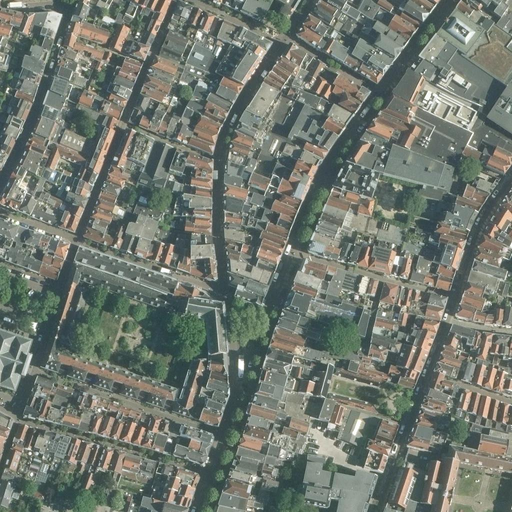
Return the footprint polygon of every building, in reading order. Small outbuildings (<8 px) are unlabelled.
[(79,0),(78,4),(87,9),(89,4),(88,3),(82,0),(79,0)] [(107,0),(105,5),(100,2),(96,7),(106,11),(113,0),(107,0)] [(130,3),(125,15),(132,18),(133,18),(135,13),(138,7),(137,6),(140,0),(131,0),(130,3)] [(149,0),(140,0),(137,6),(138,7),(135,13),(140,16),(140,14),(143,16),(149,0)] [(160,0),(149,0),(143,16),(147,17),(150,12),(154,14),(155,13),(160,0)] [(160,0),(155,13),(157,14),(164,17),(172,0),(171,0),(160,0)] [(223,0),(221,5),(230,9),(231,9),(235,0),(223,0)] [(241,0),(235,0),(231,9),(240,13),(246,2),(241,0)] [(241,0),(246,2),(240,13),(262,23),(273,1),(271,0),(241,0)] [(271,0),(273,1),(282,7),(293,13),(300,0),(271,0)] [(321,0),(320,1),(349,18),(355,22),(360,15),(355,12),(343,4),(344,2),(340,0),(321,0)] [(355,12),(360,15),(408,44),(415,32),(416,32),(417,31),(398,19),(370,4),(372,0),(371,0),(360,0),(359,4),(355,12)] [(372,0),(370,4),(398,19),(417,31),(421,25),(401,13),(381,0),(372,0)] [(401,0),(381,0),(401,13),(421,25),(428,17),(408,4),(401,0)] [(401,0),(408,4),(428,17),(428,16),(434,8),(436,7),(425,0),(401,0)] [(462,1),(461,2),(484,19),(486,17),(487,18),(490,15),(491,14),(484,8),(472,0),(462,0),(462,1)] [(491,14),(490,15),(492,16),(499,21),(495,27),(502,32),(509,22),(503,17),(508,10),(504,7),(508,0),(472,0),(484,8),(491,14)] [(318,4),(316,8),(338,21),(333,28),(339,32),(344,25),(349,18),(320,1),(318,4)] [(461,2),(454,11),(467,20),(486,34),(493,25),(495,27),(499,21),(492,16),(490,15),(487,18),(486,17),(484,19),(461,2)] [(178,3),(173,16),(171,21),(177,24),(178,23),(180,24),(180,21),(185,23),(186,22),(192,9),(178,3)] [(78,4),(70,24),(81,27),(82,23),(84,18),(87,9),(78,4)] [(293,13),(282,7),(277,17),(285,21),(287,22),(293,13)] [(316,8),(311,14),(313,16),(329,26),(333,28),(338,21),(316,8)] [(186,22),(185,24),(185,25),(197,30),(204,14),(199,12),(192,9),(186,22)] [(0,24),(13,28),(15,29),(16,24),(20,26),(21,26),(24,15),(20,15),(18,14),(5,11),(5,12),(3,11),(0,10),(0,24)] [(454,11),(435,37),(462,57),(460,58),(505,89),(511,80),(511,55),(505,50),(511,41),(511,39),(509,37),(502,32),(493,25),(486,34),(467,20),(454,11)] [(48,15),(42,30),(55,35),(61,17),(53,14),(47,15),(48,15)] [(116,21),(114,24),(117,26),(117,25),(120,26),(123,20),(122,20),(124,16),(119,14),(118,14),(115,21),(116,21)] [(161,24),(164,17),(157,14),(154,21),(161,24)] [(197,31),(195,38),(194,42),(201,45),(205,35),(207,36),(214,19),(204,14),(197,30),(197,31)] [(18,32),(18,34),(15,43),(24,45),(29,32),(35,17),(35,16),(31,15),(31,16),(29,16),(29,15),(24,15),(21,26),(20,26),(18,32)] [(35,17),(29,32),(27,38),(25,44),(29,45),(31,39),(33,34),(40,37),(42,30),(48,15),(47,15),(37,16),(37,15),(35,16),(35,17)] [(360,15),(355,22),(402,51),(407,44),(408,44),(360,15)] [(115,21),(104,16),(102,21),(113,26),(115,21)] [(303,26),(302,27),(314,34),(322,39),(329,29),(320,23),(312,18),(310,17),(305,24),(304,23),(303,26)] [(342,33),(341,34),(358,43),(359,41),(371,49),(392,62),(394,62),(402,51),(349,18),(340,32),(342,33)] [(214,19),(207,36),(203,47),(212,51),(216,40),(223,23),(214,19)] [(151,20),(145,33),(155,37),(161,24),(154,21),(151,20)] [(167,30),(169,31),(174,33),(174,34),(181,36),(183,30),(180,28),(181,26),(179,25),(177,24),(171,21),(167,30)] [(104,30),(98,44),(105,46),(112,29),(113,26),(103,22),(102,25),(108,27),(106,31),(104,30)] [(81,27),(77,37),(84,39),(90,25),(82,23),(81,27)] [(223,23),(216,40),(231,47),(231,46),(233,41),(239,29),(237,28),(223,23)] [(0,37),(3,39),(8,40),(14,42),(18,32),(12,30),(13,28),(0,24),(0,37)] [(70,24),(67,35),(77,39),(77,37),(81,27),(70,24)] [(90,25),(84,39),(91,42),(97,27),(90,25)] [(117,25),(117,26),(108,48),(120,53),(130,31),(120,26),(117,25)] [(97,27),(91,42),(98,44),(104,30),(97,27)] [(297,35),(298,35),(298,37),(298,38),(315,49),(321,41),(326,44),(328,40),(334,32),(329,29),(322,39),(314,34),(302,27),(297,35)] [(231,46),(240,51),(242,48),(245,44),(241,43),(246,33),(239,29),(233,41),(231,46)] [(42,30),(40,37),(45,38),(45,37),(53,40),(55,35),(42,30)] [(152,43),(155,37),(145,33),(138,30),(135,36),(152,43)] [(169,31),(164,44),(183,53),(189,40),(181,36),(174,34),(174,33),(169,31)] [(391,63),(392,62),(371,49),(359,41),(358,43),(334,32),(328,40),(337,46),(342,49),(346,44),(355,49),(388,69),(392,68),(391,63)] [(241,43),(245,44),(249,46),(265,54),(271,45),(246,33),(241,43)] [(67,35),(64,46),(66,47),(65,48),(67,48),(67,50),(73,52),(73,50),(76,41),(77,39),(67,35)] [(135,44),(149,49),(152,43),(135,36),(134,39),(136,41),(135,44)] [(0,37),(0,46),(13,52),(14,48),(1,43),(3,39),(0,37)] [(36,48),(41,50),(49,53),(53,40),(45,37),(45,38),(40,37),(36,48)] [(435,37),(418,60),(430,67),(437,70),(436,71),(441,74),(438,78),(440,80),(436,87),(458,99),(488,112),(505,89),(460,58),(462,57),(435,37)] [(248,80),(260,62),(245,53),(240,51),(231,46),(231,47),(216,40),(212,51),(212,53),(202,49),(203,47),(193,43),(185,64),(186,65),(214,76),(215,74),(228,81),(243,88),(248,80)] [(321,52),(330,58),(337,46),(328,40),(326,44),(321,52)] [(74,51),(73,52),(78,54),(82,55),(86,45),(76,41),(73,50),(74,51)] [(321,41),(315,49),(321,52),(326,44),(321,41)] [(149,49),(135,44),(129,57),(141,61),(144,63),(149,49)] [(164,44),(160,54),(168,58),(170,59),(175,61),(179,62),(183,53),(164,44)] [(245,53),(260,62),(265,54),(249,46),(245,44),(242,48),(246,50),(244,53),(245,53)] [(382,78),(388,69),(355,49),(346,44),(342,49),(349,54),(347,57),(363,66),(382,78)] [(86,45),(82,55),(90,59),(92,59),(96,49),(86,45)] [(290,45),(281,58),(296,68),(299,69),(303,62),(308,66),(312,59),(307,55),(290,45)] [(0,46),(0,53),(11,58),(12,55),(13,52),(0,46)] [(31,46),(27,56),(26,59),(45,64),(49,53),(41,50),(36,48),(31,46)] [(342,65),(347,57),(349,54),(342,49),(337,46),(330,58),(342,65)] [(63,49),(59,59),(74,63),(76,58),(87,62),(88,58),(78,54),(73,52),(67,50),(63,49)] [(96,49),(92,59),(101,62),(105,52),(96,49)] [(0,64),(8,67),(14,69),(19,57),(12,55),(11,58),(0,53),(0,64)] [(168,58),(160,54),(157,59),(167,63),(173,65),(175,61),(170,59),(168,58)] [(342,65),(358,74),(376,85),(382,78),(363,66),(347,57),(342,65)] [(24,58),(24,59),(21,70),(23,70),(41,78),(45,64),(26,59),(24,58)] [(125,58),(121,70),(138,75),(143,65),(140,64),(140,63),(126,58),(125,58)] [(155,58),(150,69),(173,78),(180,82),(182,76),(176,73),(178,67),(173,65),(167,63),(157,59),(155,58)] [(281,58),(275,66),(291,76),(296,68),(281,58)] [(59,59),(57,68),(67,71),(72,74),(74,74),(78,65),(74,63),(59,59)] [(310,75),(317,62),(312,59),(308,66),(305,72),(300,71),(291,87),(298,89),(301,90),(310,75)] [(409,71),(408,72),(409,73),(424,81),(429,83),(435,86),(436,87),(440,80),(438,78),(441,74),(436,71),(437,70),(430,67),(418,60),(417,61),(417,62),(416,64),(416,65),(415,67),(414,66),(410,72),(409,71)] [(310,75),(301,90),(310,93),(318,78),(319,78),(325,68),(325,67),(318,62),(317,62),(310,75)] [(237,97),(243,88),(228,81),(215,74),(214,76),(186,65),(183,72),(210,83),(237,97)] [(275,66),(271,73),(286,84),(291,76),(275,66)] [(57,68),(54,77),(56,78),(69,83),(72,74),(67,71),(57,68)] [(113,76),(118,78),(134,85),(138,75),(121,70),(117,68),(113,76)] [(318,78),(310,93),(320,98),(326,86),(328,83),(325,81),(331,72),(325,68),(319,78),(318,78)] [(150,69),(147,78),(169,87),(173,78),(150,69)] [(41,78),(23,70),(19,80),(21,81),(38,88),(41,78)] [(232,106),(237,97),(210,83),(183,72),(182,76),(180,82),(195,87),(208,91),(232,106)] [(328,83),(332,86),(332,87),(335,89),(342,94),(344,95),(344,94),(354,100),(354,101),(361,106),(362,105),(369,96),(369,95),(368,95),(363,92),(363,91),(362,91),(360,90),(338,76),(331,72),(325,81),(328,83)] [(392,96),(392,97),(411,107),(424,81),(409,73),(408,72),(408,73),(408,74),(407,75),(394,94),(394,95),(393,96),(392,96)] [(286,84),(271,73),(266,78),(283,87),(296,92),(298,89),(291,87),(286,84)] [(74,76),(72,83),(83,87),(85,80),(74,76)] [(115,86),(131,93),(134,85),(118,78),(113,76),(110,84),(115,86)] [(12,78),(8,88),(34,99),(38,88),(21,81),(19,80),(12,78)] [(143,87),(165,96),(167,97),(171,98),(175,90),(171,88),(169,87),(147,78),(143,87)] [(261,86),(262,86),(279,95),(282,96),(294,101),(298,93),(296,92),(283,87),(266,78),(261,86)] [(53,80),(48,92),(49,92),(66,100),(75,104),(81,91),(68,85),(55,80),(53,80)] [(424,81),(411,107),(472,136),(466,147),(476,152),(481,142),(511,156),(511,141),(482,124),(488,112),(458,99),(436,87),(435,86),(429,83),(424,81)] [(208,97),(206,103),(208,103),(227,114),(228,114),(228,113),(232,106),(208,91),(195,87),(180,82),(176,91),(192,96),(192,97),(200,100),(202,95),(208,97)] [(115,86),(112,94),(127,101),(131,93),(115,86)] [(279,95),(262,86),(262,87),(261,89),(260,89),(260,90),(256,97),(255,97),(255,98),(270,107),(274,101),(277,103),(281,96),(279,95)] [(326,86),(320,98),(326,101),(332,90),(326,86)] [(511,139),(511,87),(509,86),(489,112),(486,118),(483,125),(511,139)] [(143,87),(139,96),(150,101),(159,104),(161,105),(165,96),(143,87)] [(5,94),(14,98),(16,99),(32,105),(34,99),(8,88),(5,94)] [(342,94),(335,89),(331,94),(339,99),(342,94)] [(94,100),(96,97),(84,91),(78,104),(90,109),(94,100)] [(48,92),(43,107),(53,111),(60,114),(70,118),(73,112),(63,108),(66,100),(49,92),(48,92)] [(124,109),(127,101),(112,94),(111,94),(109,98),(99,93),(97,97),(108,102),(124,109)] [(344,95),(337,106),(354,117),(355,116),(354,115),(361,106),(354,101),(354,100),(344,94),(344,95)] [(139,96),(134,109),(144,114),(146,110),(150,101),(139,96)] [(108,102),(97,97),(96,97),(94,100),(103,104),(99,114),(109,118),(119,122),(124,109),(108,102)] [(204,110),(206,111),(224,121),(227,114),(208,103),(206,103),(200,100),(192,97),(190,102),(203,108),(204,110)] [(392,97),(380,114),(373,124),(392,133),(399,136),(399,137),(394,148),(442,167),(444,163),(456,168),(462,157),(461,156),(466,147),(472,136),(411,107),(392,97)] [(270,107),(255,98),(255,99),(249,108),(249,107),(248,108),(247,110),(246,111),(247,111),(246,113),(245,113),(246,114),(259,120),(261,121),(270,107)] [(295,147),(299,140),(328,153),(337,140),(326,133),(325,135),(324,134),(320,132),(314,129),(318,123),(320,117),(281,98),(274,110),(267,121),(265,124),(266,125),(264,131),(287,142),(286,145),(294,149),(295,147)] [(16,99),(13,108),(28,115),(32,105),(16,99)] [(142,119),(139,127),(147,131),(149,125),(151,120),(159,104),(150,101),(146,110),(144,114),(142,119)] [(328,119),(345,128),(352,118),(349,116),(332,107),(329,113),(325,110),(327,104),(321,101),(316,113),(321,115),(326,118),(328,119)] [(221,127),(224,121),(206,111),(203,115),(200,113),(203,108),(190,102),(186,108),(199,115),(202,118),(221,127)] [(149,125),(147,131),(156,135),(158,131),(161,123),(164,117),(165,116),(165,115),(166,112),(168,108),(159,104),(151,120),(149,125)] [(39,118),(62,128),(69,131),(71,126),(58,121),(59,118),(51,115),(53,111),(43,107),(39,118)] [(80,114),(103,124),(102,126),(106,128),(106,129),(115,133),(119,122),(109,118),(99,114),(83,107),(80,114)] [(13,108),(9,117),(24,124),(28,115),(13,108)] [(188,126),(195,128),(216,136),(221,127),(202,118),(199,115),(186,108),(180,121),(182,122),(181,126),(185,128),(187,129),(188,126)] [(134,109),(131,115),(128,123),(139,127),(144,114),(134,109)] [(245,113),(239,124),(250,130),(251,129),(261,135),(262,135),(264,131),(266,125),(265,124),(264,124),(259,120),(246,114),(245,113)] [(171,120),(165,138),(172,141),(178,125),(180,121),(181,118),(174,114),(173,117),(172,117),(171,120)] [(9,117),(6,125),(21,132),(23,126),(24,124),(9,117)] [(158,131),(156,135),(165,138),(171,120),(164,117),(161,123),(158,131)] [(39,118),(32,135),(50,142),(55,144),(89,158),(95,142),(62,128),(39,118)] [(314,129),(320,132),(324,134),(325,135),(326,133),(337,140),(337,139),(345,128),(328,119),(323,126),(318,123),(314,129)] [(239,124),(234,134),(253,141),(253,142),(256,144),(257,142),(261,135),(251,129),(250,130),(239,124)] [(366,134),(368,135),(388,144),(390,139),(396,141),(399,136),(392,133),(373,124),(366,134)] [(6,125),(2,133),(17,140),(21,132),(6,125)] [(178,125),(172,141),(181,144),(185,128),(181,126),(178,125)] [(93,128),(88,138),(95,141),(100,131),(93,128)] [(102,128),(97,139),(110,144),(115,133),(106,129),(104,128),(104,129),(102,128)] [(185,128),(181,144),(188,147),(191,139),(196,141),(197,137),(192,135),(193,133),(186,130),(187,129),(185,128)] [(191,139),(188,147),(212,156),(214,146),(216,136),(195,128),(193,133),(192,135),(197,137),(196,141),(191,139)] [(136,135),(126,131),(116,156),(126,160),(127,160),(136,135)] [(297,162),(298,161),(316,171),(317,171),(322,161),(302,152),(303,149),(298,147),(297,148),(295,147),(294,149),(286,145),(287,142),(264,131),(262,135),(261,135),(257,142),(264,145),(263,146),(258,159),(266,162),(276,165),(281,154),(290,159),(297,162)] [(2,133),(0,135),(0,142),(12,149),(17,140),(2,133)] [(231,143),(231,144),(250,151),(252,146),(253,147),(261,150),(262,147),(256,144),(253,142),(253,141),(234,134),(234,136),(233,136),(231,141),(232,142),(231,143)] [(32,135),(29,143),(46,150),(50,142),(32,135)] [(136,135),(127,160),(133,163),(144,168),(154,142),(136,135)] [(367,137),(365,136),(364,137),(360,143),(380,150),(379,153),(384,155),(389,156),(390,152),(381,148),(383,143),(367,137)] [(97,139),(93,149),(106,155),(110,144),(97,139)] [(303,149),(302,152),(322,161),(328,153),(299,140),(295,147),(297,148),(298,147),(303,149)] [(0,142),(0,152),(9,157),(12,149),(0,142)] [(144,168),(142,174),(146,175),(146,176),(160,180),(162,180),(165,181),(177,151),(154,142),(144,168)] [(511,156),(481,142),(476,152),(509,167),(511,163),(511,156)] [(29,143),(25,151),(42,158),(46,150),(29,143)] [(392,147),(390,152),(389,156),(388,158),(384,156),(384,155),(379,153),(380,150),(360,143),(346,164),(379,176),(382,177),(421,187),(417,196),(430,200),(440,203),(442,196),(447,198),(448,194),(453,196),(462,171),(444,165),(443,167),(442,167),(394,148),(392,147)] [(60,158),(81,167),(85,168),(89,158),(55,144),(45,168),(54,172),(60,158)] [(228,151),(227,153),(247,159),(256,162),(259,155),(250,151),(231,144),(230,144),(231,144),(230,146),(228,151)] [(479,165),(485,168),(499,174),(503,176),(509,167),(476,152),(466,147),(461,156),(479,165)] [(93,149),(89,159),(102,165),(106,155),(93,149)] [(25,151),(17,167),(27,172),(27,173),(35,177),(35,176),(57,187),(62,176),(54,172),(44,168),(47,161),(42,158),(25,151)] [(184,168),(188,155),(177,151),(165,181),(166,181),(163,191),(177,196),(177,195),(178,196),(180,196),(182,187),(182,186),(182,181),(183,181),(184,176),(181,176),(184,168)] [(0,152),(0,162),(4,165),(9,157),(0,152)] [(225,163),(225,164),(243,169),(243,168),(248,169),(249,168),(253,169),(256,162),(247,159),(227,153),(227,154),(225,163)] [(293,172),(311,181),(312,180),(311,180),(316,171),(298,161),(294,168),(287,165),(290,159),(281,154),(276,165),(293,172)] [(211,175),(212,163),(189,155),(188,155),(184,168),(181,176),(184,176),(190,178),(191,173),(196,174),(197,172),(211,175)] [(116,156),(111,168),(119,171),(120,169),(123,170),(126,160),(116,156)] [(89,159),(85,168),(85,169),(98,176),(102,165),(89,159)] [(272,176),(273,177),(288,183),(307,191),(311,181),(293,172),(276,165),(266,162),(262,172),(272,176)] [(224,177),(226,177),(240,181),(243,174),(251,177),(253,172),(244,169),(243,169),(225,164),(225,167),(224,167),(224,176),(224,177)] [(333,189),(332,190),(340,193),(360,199),(365,201),(365,200),(371,202),(372,200),(379,176),(346,164),(345,165),(342,170),(341,172),(338,170),(333,180),(336,182),(334,184),(335,185),(332,189),(333,189)] [(3,194),(0,199),(0,206),(18,213),(25,199),(24,198),(26,194),(18,190),(27,173),(27,172),(17,167),(17,168),(3,194)] [(93,187),(98,176),(85,169),(85,168),(81,167),(76,180),(93,187)] [(111,168),(108,176),(125,183),(127,184),(135,187),(138,182),(130,178),(132,174),(123,170),(120,169),(119,171),(111,168)] [(211,182),(211,175),(197,172),(196,174),(191,173),(190,178),(194,178),(194,179),(211,182)] [(136,185),(137,185),(162,193),(163,191),(166,181),(165,181),(162,180),(160,180),(146,176),(146,175),(142,174),(141,174),(136,185)] [(70,186),(72,187),(90,194),(93,187),(62,175),(60,179),(65,181),(63,184),(69,187),(70,186)] [(108,176),(105,184),(118,189),(120,190),(122,191),(125,183),(108,176)] [(247,187),(249,187),(265,194),(271,183),(251,176),(251,177),(247,187)] [(224,187),(240,191),(240,190),(242,182),(240,181),(226,177),(224,177),(224,182),(224,184),(224,186),(224,187)] [(307,191),(288,183),(273,177),(271,183),(269,187),(269,188),(266,197),(265,199),(264,200),(274,204),(274,201),(279,204),(282,196),(301,203),(302,203),(307,191)] [(33,190),(38,193),(40,190),(41,191),(43,188),(41,187),(44,181),(38,178),(33,190)] [(182,187),(192,188),(211,191),(211,182),(194,179),(191,179),(190,183),(182,181),(182,186),(182,187)] [(474,180),(471,188),(470,189),(489,196),(494,188),(493,187),(474,180)] [(105,184),(101,192),(117,197),(120,190),(118,189),(105,184)] [(64,192),(69,194),(87,201),(90,194),(72,187),(71,188),(67,186),(64,192)] [(466,186),(462,198),(461,199),(482,207),(489,196),(470,189),(471,188),(466,186)] [(182,187),(180,196),(178,196),(175,207),(174,210),(193,211),(211,211),(211,201),(189,198),(192,188),(182,187)] [(223,196),(223,197),(245,203),(248,193),(247,193),(240,190),(240,191),(224,187),(224,195),(223,196)] [(62,195),(66,197),(65,202),(72,205),(72,206),(83,211),(87,201),(69,194),(64,192),(64,191),(58,188),(55,193),(61,196),(62,195)] [(211,201),(211,191),(192,188),(189,198),(211,201)] [(174,217),(180,217),(195,219),(211,220),(211,211),(193,211),(174,210),(175,207),(155,201),(158,192),(151,190),(149,198),(144,213),(128,207),(126,212),(137,216),(149,221),(162,226),(165,214),(174,217)] [(332,190),(329,197),(344,202),(351,204),(359,206),(364,205),(365,201),(360,199),(340,193),(332,190)] [(101,192),(98,201),(114,206),(117,197),(101,192)] [(38,200),(35,206),(29,217),(38,220),(42,209),(45,204),(49,196),(42,193),(38,200)] [(128,193),(124,200),(129,202),(133,195),(128,193)] [(25,199),(18,213),(29,217),(35,206),(36,204),(29,200),(30,197),(26,195),(25,199)] [(171,196),(165,195),(163,202),(169,204),(175,205),(177,198),(171,196)] [(294,221),(298,212),(279,204),(274,201),(274,204),(264,200),(265,199),(255,196),(251,205),(256,207),(270,212),(294,221)] [(298,212),(301,203),(282,196),(279,204),(298,212)] [(457,196),(454,207),(477,214),(482,207),(461,199),(462,198),(457,196)] [(245,203),(223,197),(223,212),(224,212),(224,214),(233,215),(240,217),(241,215),(247,216),(251,208),(246,206),(247,203),(245,203)] [(329,197),(325,207),(347,214),(356,217),(357,214),(358,212),(349,209),(351,204),(344,202),(329,197)] [(511,202),(506,198),(499,208),(500,209),(505,212),(511,217),(511,202)] [(62,202),(56,199),(53,207),(63,212),(64,213),(80,220),(83,211),(72,206),(67,204),(67,205),(62,202)] [(358,212),(357,214),(370,218),(371,218),(375,201),(372,200),(371,202),(365,200),(365,201),(364,205),(359,206),(358,212)] [(98,201),(94,210),(113,216),(121,220),(124,212),(115,207),(114,206),(98,201)] [(440,203),(438,202),(435,212),(439,214),(441,209),(444,210),(446,204),(440,203)] [(42,209),(38,220),(44,223),(49,211),(46,210),(48,205),(46,204),(43,209),(42,209)] [(446,215),(448,215),(472,224),(477,214),(454,207),(451,206),(449,205),(446,215)] [(49,211),(44,223),(51,225),(56,212),(53,210),(54,208),(51,206),(49,211)] [(289,232),(294,221),(270,212),(256,207),(252,219),(265,223),(275,227),(290,233),(289,232)] [(325,207),(322,214),(343,222),(347,214),(325,207)] [(57,210),(51,225),(59,228),(62,218),(58,217),(60,211),(58,210),(57,210)] [(94,210),(91,219),(107,225),(109,226),(113,216),(94,210)] [(498,210),(493,218),(507,228),(511,230),(511,231),(511,229),(511,225),(510,224),(511,220),(503,213),(498,210)] [(233,215),(224,214),(224,224),(241,227),(250,229),(254,230),(256,222),(251,221),(254,212),(251,211),(248,220),(243,219),(243,218),(233,216),(233,215)] [(62,218),(59,228),(74,234),(80,220),(64,213),(62,218)] [(438,223),(440,224),(450,227),(450,228),(468,233),(472,224),(448,215),(442,214),(440,213),(438,223)] [(319,222),(338,229),(341,230),(348,233),(350,234),(352,230),(347,228),(348,224),(343,223),(343,222),(322,214),(319,222)] [(371,218),(370,218),(357,214),(356,217),(347,214),(343,222),(343,223),(348,224),(347,228),(352,230),(350,234),(348,233),(346,239),(354,242),(355,241),(374,246),(376,240),(401,247),(407,229),(371,218)] [(123,242),(119,251),(133,257),(139,240),(151,243),(157,225),(143,219),(133,215),(129,223),(128,227),(125,236),(123,242)] [(180,222),(185,223),(194,224),(194,226),(211,228),(211,220),(195,219),(180,217),(180,222)] [(493,218),(489,225),(504,234),(507,228),(493,218)] [(91,219),(87,229),(104,236),(104,235),(107,225),(91,219)] [(10,225),(1,221),(0,226),(0,241),(4,243),(5,239),(10,225)] [(255,230),(259,232),(262,232),(287,241),(287,240),(290,233),(275,227),(265,223),(264,224),(260,222),(257,222),(255,230)] [(319,222),(313,236),(330,241),(333,243),(338,229),(319,222)] [(185,223),(185,224),(184,234),(208,237),(208,236),(211,236),(211,228),(194,226),(194,224),(185,223)] [(433,234),(440,236),(464,243),(468,233),(450,228),(450,227),(440,224),(437,223),(433,234)] [(241,227),(224,224),(224,231),(224,232),(239,234),(243,235),(244,235),(246,232),(249,232),(250,229),(241,227)] [(10,225),(5,239),(7,240),(6,244),(12,245),(13,242),(14,241),(19,228),(16,227),(10,225)] [(155,247),(150,262),(159,264),(165,247),(166,241),(170,230),(169,229),(162,227),(157,225),(151,243),(150,246),(155,247)] [(489,225),(483,236),(502,245),(502,246),(509,249),(509,248),(511,249),(511,239),(507,237),(504,234),(489,225)] [(108,247),(110,248),(117,251),(119,251),(123,242),(121,241),(124,230),(118,227),(113,239),(111,238),(108,247)] [(428,242),(437,245),(438,245),(461,252),(464,243),(440,236),(409,227),(406,236),(428,242)] [(19,228),(14,241),(20,243),(18,248),(21,249),(23,245),(23,244),(28,231),(19,228)] [(86,229),(83,238),(100,245),(108,247),(111,238),(104,235),(104,236),(87,229),(86,229)] [(28,231),(23,244),(23,245),(27,247),(25,250),(29,252),(30,248),(35,234),(28,231)] [(239,234),(224,232),(225,240),(227,240),(227,241),(238,243),(241,244),(243,235),(239,234)] [(262,232),(259,240),(258,240),(263,242),(284,249),(287,242),(287,241),(262,232)] [(35,234),(30,248),(29,252),(32,253),(34,249),(37,250),(42,236),(35,234)] [(42,236),(37,250),(43,252),(43,254),(45,255),(46,253),(51,240),(42,236)] [(183,250),(176,270),(189,274),(190,266),(190,261),(190,252),(190,249),(190,236),(187,236),(185,242),(183,250)] [(190,236),(190,249),(212,248),(211,238),(190,236)] [(313,236),(310,243),(328,248),(340,252),(342,246),(333,243),(330,241),(313,236)] [(482,236),(477,249),(502,258),(502,259),(509,262),(511,254),(511,249),(509,248),(509,249),(502,246),(502,245),(483,236),(482,236)] [(51,240),(46,253),(45,255),(47,256),(48,254),(54,256),(59,243),(51,240)] [(139,240),(133,257),(145,260),(150,246),(151,243),(139,240)] [(175,248),(168,268),(176,270),(183,250),(185,242),(176,240),(174,248),(175,248)] [(227,242),(225,242),(225,250),(237,253),(240,254),(242,246),(238,245),(238,243),(227,241),(227,242)] [(355,241),(353,247),(347,265),(355,267),(361,251),(358,250),(360,242),(356,241),(356,242),(355,241)] [(0,260),(5,262),(10,250),(5,248),(6,245),(0,242),(0,260)] [(263,242),(259,251),(280,259),(280,258),(283,250),(284,249),(263,242)] [(54,256),(54,258),(64,262),(69,246),(59,243),(54,256)] [(307,251),(308,251),(309,253),(308,253),(309,254),(310,254),(313,255),(314,256),(314,255),(318,256),(318,257),(319,257),(323,258),(324,258),(328,259),(328,260),(328,259),(332,261),(334,261),(336,261),(336,262),(337,262),(340,252),(328,248),(310,243),(308,250),(307,250),(307,251)] [(373,249),(372,251),(367,270),(390,276),(394,258),(395,255),(383,252),(385,245),(378,243),(376,250),(373,249)] [(340,252),(337,262),(347,265),(353,247),(343,244),(342,246),(340,252)] [(362,249),(361,251),(355,267),(367,270),(372,251),(373,249),(374,247),(368,245),(366,250),(362,249)] [(461,252),(438,245),(437,250),(442,251),(439,261),(434,259),(432,263),(439,266),(442,266),(441,267),(455,271),(461,252)] [(150,246),(145,260),(150,262),(155,247),(150,246)] [(165,247),(159,264),(168,268),(175,248),(174,248),(165,246),(165,247)] [(243,246),(240,254),(250,257),(253,249),(243,246)] [(10,250),(5,262),(13,266),(18,252),(20,249),(16,247),(14,251),(10,249),(10,250)] [(190,249),(190,252),(190,261),(196,261),(202,261),(214,261),(212,248),(190,249)] [(18,252),(13,266),(21,268),(25,258),(26,255),(23,254),(24,250),(20,249),(18,252)] [(78,249),(74,262),(82,265),(87,252),(78,249)] [(477,249),(474,262),(499,270),(502,259),(502,258),(477,249)] [(241,255),(237,253),(225,250),(226,261),(238,264),(241,255)] [(255,260),(258,261),(277,268),(277,267),(277,266),(280,259),(280,260),(280,259),(259,251),(256,250),(255,255),(257,256),(255,260)] [(87,252),(82,265),(90,267),(95,255),(87,252)] [(394,258),(390,276),(399,278),(402,260),(403,260),(404,253),(401,252),(400,259),(394,258)] [(402,260),(399,278),(407,280),(408,277),(411,263),(407,262),(409,255),(405,253),(403,260),(402,260)] [(31,255),(29,260),(42,265),(60,272),(64,262),(54,258),(47,255),(47,256),(45,255),(43,259),(31,255)] [(104,258),(95,255),(90,267),(99,271),(104,258)] [(246,266),(254,269),(263,273),(263,272),(273,276),(277,268),(258,261),(255,260),(241,255),(238,264),(246,266)] [(413,268),(410,281),(423,284),(425,273),(426,272),(428,273),(431,262),(419,257),(416,269),(413,268)] [(21,268),(39,275),(42,265),(29,260),(25,258),(21,268)] [(113,261),(104,258),(99,271),(108,274),(113,261)] [(113,261),(108,274),(116,276),(122,264),(115,261),(113,261)] [(190,266),(189,274),(204,279),(203,269),(195,267),(196,261),(190,261),(190,266)] [(214,261),(202,261),(203,269),(204,279),(214,282),(216,280),(216,281),(217,280),(214,261)] [(238,264),(226,261),(227,274),(258,284),(258,285),(268,288),(273,276),(263,272),(263,273),(254,269),(246,266),(238,264)] [(303,261),(298,274),(303,275),(322,281),(323,282),(325,275),(327,268),(303,261)] [(474,262),(471,272),(497,281),(504,283),(509,284),(511,279),(511,278),(511,274),(506,272),(507,272),(499,270),(474,262)] [(122,264),(116,276),(125,279),(130,266),(122,264)] [(57,281),(60,272),(42,265),(39,275),(57,281)] [(69,276),(67,281),(78,284),(81,277),(83,269),(83,268),(76,265),(75,266),(72,265),(69,276)] [(125,279),(134,282),(139,270),(130,266),(125,279)] [(439,266),(435,276),(439,277),(452,281),(455,271),(441,267),(442,266),(439,266)] [(325,275),(333,277),(335,278),(337,271),(327,268),(325,275)] [(95,272),(83,269),(81,277),(82,278),(81,281),(90,284),(95,272)] [(139,270),(134,282),(135,283),(143,286),(148,273),(139,270)] [(326,293),(325,296),(326,296),(326,295),(338,299),(340,290),(345,272),(337,271),(335,278),(333,277),(330,284),(329,283),(326,293)] [(102,275),(95,272),(90,284),(97,286),(102,275)] [(345,272),(340,290),(338,299),(348,302),(352,303),(353,300),(352,300),(354,295),(355,296),(361,277),(345,272)] [(471,272),(467,284),(484,289),(493,292),(496,292),(499,281),(497,281),(471,272)] [(158,276),(148,273),(143,286),(153,289),(158,276)] [(425,273),(423,284),(435,288),(439,277),(435,276),(425,273)] [(237,288),(244,291),(264,299),(265,298),(264,298),(268,288),(258,285),(258,284),(227,274),(228,286),(237,288)] [(298,274),(294,285),(316,292),(324,295),(325,293),(320,291),(321,287),(319,286),(322,281),(303,275),(298,274)] [(110,278),(102,275),(97,286),(105,289),(110,278)] [(167,280),(158,276),(153,289),(162,293),(167,280)] [(370,280),(361,277),(355,296),(354,295),(352,300),(353,300),(352,303),(362,306),(365,298),(366,296),(370,280)] [(439,277),(435,288),(449,292),(452,281),(439,277)] [(118,280),(110,278),(105,289),(113,292),(118,280)] [(126,283),(118,280),(113,292),(121,295),(126,283)] [(162,293),(172,297),(173,297),(174,292),(175,292),(177,285),(176,285),(177,283),(167,280),(162,293)] [(370,280),(366,296),(365,298),(362,306),(371,308),(372,302),(368,301),(370,297),(373,298),(377,282),(370,280)] [(79,285),(78,284),(67,281),(64,293),(76,296),(78,288),(79,285)] [(135,286),(126,283),(121,295),(130,298),(135,286)] [(510,285),(505,283),(501,295),(506,297),(510,285)] [(467,284),(463,294),(481,300),(483,294),(493,297),(495,298),(497,294),(494,293),(494,292),(493,292),(484,289),(467,284)] [(172,297),(172,299),(171,299),(179,301),(181,302),(184,302),(185,299),(188,289),(186,288),(177,285),(175,292),(174,292),(173,297),(172,297)] [(294,285),(290,293),(317,303),(337,309),(338,307),(340,307),(341,305),(342,301),(328,297),(326,297),(317,293),(316,292),(294,285)] [(384,286),(379,304),(377,310),(392,314),(393,307),(394,306),(398,288),(386,285),(384,286)] [(144,289),(135,286),(130,298),(139,301),(144,289)] [(78,288),(76,296),(86,300),(89,292),(78,288)] [(235,293),(234,298),(258,307),(262,306),(262,304),(264,299),(244,291),(237,288),(235,293)] [(394,306),(393,307),(392,314),(394,315),(395,314),(399,314),(400,309),(400,308),(404,290),(398,288),(394,306)] [(152,291),(144,289),(139,301),(147,304),(152,291)] [(199,292),(188,289),(185,299),(188,301),(196,302),(199,292)] [(404,290),(400,308),(400,309),(397,326),(405,328),(407,320),(414,321),(415,317),(408,315),(411,302),(413,292),(404,290)] [(164,295),(152,291),(147,304),(158,308),(164,295)] [(413,292),(411,302),(417,304),(419,293),(413,292)] [(70,315),(73,305),(76,296),(64,293),(63,293),(60,304),(58,311),(70,315)] [(283,311),(311,321),(331,328),(330,329),(349,336),(348,340),(356,342),(361,343),(362,340),(363,340),(369,314),(356,310),(341,305),(340,307),(338,307),(337,309),(317,303),(290,293),(283,311)] [(419,293),(417,304),(427,306),(430,295),(419,293)] [(463,294),(459,305),(476,311),(481,313),(481,312),(488,311),(490,303),(485,301),(481,300),(463,294)] [(171,299),(164,295),(158,308),(167,311),(171,299)] [(430,295),(427,306),(443,310),(446,302),(445,299),(430,295)] [(76,296),(73,305),(84,308),(86,300),(76,296)] [(171,299),(167,311),(177,313),(179,301),(171,299)] [(185,314),(185,315),(185,316),(202,320),(206,320),(209,352),(209,357),(210,357),(226,356),(225,356),(226,356),(226,354),(225,354),(225,353),(223,320),(221,306),(196,302),(188,301),(185,299),(184,302),(181,302),(179,301),(177,313),(185,314)] [(415,317),(424,319),(439,322),(443,310),(427,306),(417,304),(411,302),(408,315),(415,317)] [(73,305),(70,315),(81,318),(84,308),(73,305)] [(476,311),(459,305),(456,315),(455,317),(457,318),(472,322),(476,313),(476,311)] [(494,310),(494,316),(493,326),(501,327),(503,312),(503,308),(497,306),(495,311),(494,310)] [(503,312),(501,327),(511,328),(511,327),(511,309),(504,308),(503,308),(503,312)] [(377,310),(375,318),(393,322),(394,315),(392,314),(377,310)] [(55,321),(67,324),(70,315),(58,311),(55,321)] [(282,313),(279,322),(307,331),(308,329),(321,333),(323,327),(299,319),(282,313)] [(476,313),(472,322),(485,325),(487,316),(476,313)] [(70,315),(67,324),(78,328),(81,318),(70,315)] [(487,316),(485,325),(493,326),(494,316),(487,315),(487,316)] [(375,320),(373,328),(392,333),(394,322),(393,322),(375,318),(375,320)] [(410,330),(421,332),(435,335),(439,324),(424,321),(424,322),(422,327),(420,327),(423,320),(415,318),(413,326),(411,325),(410,330)] [(53,329),(64,332),(67,324),(55,321),(53,329)] [(279,322),(276,330),(294,335),(306,338),(315,341),(320,343),(321,343),(321,344),(327,346),(325,352),(331,354),(333,348),(336,339),(323,334),(321,333),(308,329),(307,331),(279,322)] [(64,332),(75,336),(78,328),(67,324),(64,332)] [(460,338),(463,329),(452,326),(447,337),(454,340),(455,337),(462,339),(463,339),(460,338)] [(373,328),(369,346),(370,346),(388,351),(387,353),(398,356),(401,345),(396,344),(396,342),(396,340),(397,334),(392,333),(373,328)] [(52,331),(47,348),(56,350),(58,351),(60,344),(64,332),(53,329),(52,331)] [(471,347),(475,333),(463,329),(460,338),(463,339),(462,339),(467,341),(466,346),(471,347)] [(276,330),(272,340),(296,347),(302,349),(303,349),(322,354),(354,363),(359,364),(360,365),(362,356),(353,354),(334,348),(332,355),(312,350),(315,341),(306,338),(294,335),(276,330)] [(408,340),(415,341),(419,342),(420,341),(432,344),(435,335),(421,332),(410,330),(408,336),(398,333),(397,340),(400,341),(401,339),(406,341),(407,341),(408,340)] [(64,332),(60,344),(71,348),(75,336),(64,332)] [(0,387),(12,392),(12,393),(14,394),(14,392),(16,393),(17,391),(15,390),(19,378),(22,379),(21,380),(23,381),(24,379),(25,377),(24,377),(26,373),(27,372),(26,372),(28,367),(29,366),(28,366),(29,361),(30,362),(30,360),(31,358),(29,357),(28,359),(26,358),(30,346),(32,346),(32,345),(31,344),(31,342),(29,341),(29,343),(16,339),(17,337),(15,337),(15,339),(0,333),(0,387)] [(471,347),(470,348),(469,352),(468,355),(471,356),(469,360),(474,361),(475,360),(476,354),(482,335),(475,333),(471,347)] [(482,335),(476,354),(475,360),(484,362),(488,349),(491,349),(491,347),(494,336),(482,335)] [(500,349),(502,337),(494,336),(491,347),(491,349),(490,354),(495,355),(493,361),(497,362),(498,356),(499,356),(500,349)] [(447,337),(444,347),(455,350),(457,351),(459,351),(461,348),(457,346),(458,343),(454,340),(447,337)] [(508,357),(510,338),(502,337),(500,349),(499,356),(498,359),(502,360),(502,361),(507,361),(508,357)] [(272,340),(269,349),(276,352),(293,357),(294,357),(294,358),(319,365),(319,364),(322,354),(303,349),(302,349),(296,347),(272,340)] [(413,345),(412,349),(417,350),(428,353),(432,344),(420,341),(419,342),(415,341),(408,340),(407,341),(406,341),(405,343),(413,345)] [(370,346),(362,344),(361,343),(356,342),(353,354),(362,356),(362,357),(367,358),(372,360),(384,363),(387,353),(388,351),(370,346)] [(403,346),(395,367),(395,368),(400,369),(419,375),(420,372),(421,372),(428,353),(417,350),(412,349),(403,346)] [(444,347),(440,355),(456,361),(458,357),(460,352),(457,351),(455,350),(444,347)] [(53,361),(56,350),(47,348),(44,358),(53,361)] [(269,349),(265,360),(273,362),(290,367),(303,370),(301,380),(309,380),(311,380),(313,373),(325,375),(327,366),(319,364),(319,365),(294,358),(294,357),(293,357),(276,352),(269,349)] [(67,365),(70,354),(58,351),(56,350),(53,361),(65,365),(67,365)] [(67,365),(76,368),(80,357),(70,354),(67,365)] [(440,355),(437,364),(463,372),(467,360),(458,357),(456,361),(440,355)] [(210,362),(210,363),(207,362),(206,368),(209,368),(209,372),(211,372),(227,377),(226,361),(226,360),(226,356),(210,357),(210,362)] [(80,370),(85,371),(88,360),(80,357),(76,368),(80,370)] [(362,357),(360,363),(365,365),(369,367),(372,360),(367,358),(362,357)] [(53,361),(44,358),(40,369),(49,371),(53,361)] [(92,374),(93,374),(97,363),(88,360),(85,371),(92,374)] [(264,371),(263,372),(265,372),(265,371),(287,377),(287,376),(294,377),(293,378),(294,379),(301,380),(303,370),(290,367),(273,362),(265,360),(262,370),(264,371)] [(65,365),(53,361),(49,371),(58,374),(60,368),(63,369),(65,365)] [(466,365),(463,372),(461,382),(471,385),(476,367),(471,365),(472,362),(467,361),(466,364),(466,365)] [(207,362),(192,363),(190,371),(204,374),(207,362)] [(350,362),(347,372),(356,374),(358,368),(359,366),(354,364),(354,363),(350,362)] [(93,374),(102,377),(106,366),(97,363),(93,374)] [(476,366),(476,367),(471,385),(481,388),(486,369),(488,364),(483,363),(482,368),(476,366)] [(437,364),(433,373),(444,376),(461,382),(463,372),(437,364)] [(486,369),(481,388),(491,391),(497,372),(498,367),(488,364),(486,369)] [(76,380),(80,370),(76,368),(67,365),(65,365),(63,369),(60,368),(58,374),(67,377),(76,380)] [(106,378),(111,380),(114,369),(106,366),(102,377),(106,378)] [(316,386),(312,398),(325,401),(327,393),(332,376),(334,368),(327,366),(325,375),(313,373),(311,380),(309,380),(308,384),(316,386)] [(497,372),(491,391),(502,395),(505,381),(507,375),(508,369),(505,369),(503,374),(501,373),(502,368),(498,367),(497,372)] [(334,368),(332,376),(345,380),(347,372),(334,368)] [(367,370),(364,369),(358,368),(356,374),(364,376),(365,376),(367,370)] [(111,380),(119,383),(123,372),(114,369),(111,380)] [(416,383),(419,375),(400,369),(397,379),(399,380),(400,377),(402,378),(416,383)] [(89,384),(92,374),(85,371),(80,370),(76,380),(84,383),(89,384)] [(373,378),(375,372),(367,370),(365,376),(373,378)] [(204,374),(190,371),(187,380),(200,384),(204,374)] [(119,383),(128,385),(131,375),(123,372),(119,383)] [(211,372),(208,381),(228,387),(227,386),(227,379),(227,377),(211,372)] [(258,384),(291,392),(297,394),(312,398),(316,386),(308,384),(300,382),(300,383),(294,381),(295,381),(271,375),(262,372),(259,383),(259,384),(258,384)] [(347,372),(345,380),(355,382),(362,384),(364,376),(356,374),(347,372)] [(381,380),(383,374),(375,372),(373,378),(381,380)] [(432,376),(427,390),(448,397),(453,384),(443,381),(443,379),(444,377),(433,373),(432,376)] [(102,389),(106,378),(102,377),(93,374),(92,374),(89,384),(94,386),(101,389),(102,389)] [(387,382),(390,383),(392,377),(383,374),(381,380),(387,382)] [(133,387),(136,388),(140,378),(131,375),(128,385),(133,387)] [(364,376),(362,384),(377,388),(387,383),(387,382),(381,380),(373,378),(365,376),(364,376)] [(390,383),(397,386),(411,390),(413,390),(416,383),(402,378),(400,377),(399,380),(397,379),(392,378),(390,383)] [(115,393),(119,383),(111,380),(106,378),(102,389),(110,392),(115,393)] [(136,388),(145,391),(149,381),(140,378),(136,388)] [(37,379),(34,387),(42,390),(51,393),(55,394),(56,389),(52,388),(54,384),(37,379)] [(197,393),(200,384),(187,380),(184,389),(197,393)] [(154,394),(158,384),(149,381),(145,391),(154,394)] [(208,381),(206,390),(205,390),(228,398),(228,397),(227,394),(228,394),(227,391),(228,391),(227,388),(228,387),(208,381)] [(511,381),(505,381),(502,395),(511,398),(511,393),(511,381)] [(120,395),(129,398),(133,387),(128,385),(119,383),(115,393),(120,395)] [(167,387),(158,384),(154,394),(158,396),(163,397),(167,387)] [(291,392),(258,384),(255,397),(278,403),(283,412),(286,414),(285,417),(308,424),(309,417),(329,423),(334,404),(297,395),(296,394),(291,392)] [(453,384),(448,397),(453,399),(450,407),(456,410),(457,409),(459,400),(461,392),(461,391),(461,390),(453,384)] [(57,389),(55,395),(52,405),(60,408),(62,403),(69,405),(70,401),(74,391),(58,386),(57,389)] [(34,387),(30,397),(38,400),(42,390),(34,387)] [(145,391),(136,388),(133,387),(129,398),(141,402),(145,391)] [(172,400),(175,390),(167,387),(163,397),(172,400)] [(197,393),(184,389),(181,399),(185,400),(186,399),(195,402),(197,393)] [(206,401),(210,402),(225,407),(228,398),(205,390),(201,389),(199,398),(206,401)] [(427,390),(424,398),(446,406),(450,407),(453,399),(448,397),(427,390)] [(457,409),(456,410),(455,417),(464,421),(465,419),(460,417),(461,411),(466,413),(467,412),(471,394),(462,390),(461,390),(461,391),(461,392),(459,400),(457,409)] [(70,401),(69,405),(75,408),(83,411),(84,409),(89,397),(81,394),(74,391),(70,401)] [(154,394),(145,391),(141,402),(146,404),(154,406),(158,396),(154,394)] [(327,393),(325,401),(335,404),(338,405),(340,397),(327,393)] [(467,412),(466,413),(476,416),(481,397),(471,394),(467,412)] [(154,406),(168,411),(172,401),(173,400),(172,400),(163,397),(158,396),(154,406)] [(30,397),(26,408),(34,410),(38,400),(30,397)] [(89,397),(84,409),(95,412),(96,409),(99,401),(99,400),(89,397)] [(255,397),(251,408),(285,417),(286,414),(283,412),(278,403),(255,397)] [(357,401),(340,397),(338,405),(355,409),(357,401)] [(481,397),(476,416),(476,417),(474,424),(479,426),(481,418),(486,420),(491,400),(481,397)] [(197,409),(203,411),(221,417),(221,416),(225,407),(210,402),(206,401),(199,398),(196,407),(198,407),(197,409)] [(422,407),(431,411),(443,414),(446,406),(424,398),(421,406),(422,407)] [(185,400),(181,399),(180,402),(185,403),(181,415),(189,418),(190,414),(191,414),(193,408),(195,402),(186,399),(185,400)] [(99,401),(96,409),(108,413),(111,404),(99,400),(99,401)] [(491,400),(486,420),(485,427),(490,428),(492,422),(496,423),(500,403),(491,400)] [(168,411),(181,415),(185,403),(180,402),(180,403),(172,401),(168,411)] [(372,405),(357,401),(355,409),(377,415),(377,414),(372,405)] [(39,411),(36,419),(45,422),(50,410),(51,405),(47,403),(42,402),(39,411)] [(500,403),(496,423),(495,429),(501,431),(501,429),(500,428),(501,424),(507,426),(510,406),(500,403)] [(111,404),(108,413),(117,416),(118,413),(120,407),(111,404)] [(50,410),(45,422),(61,426),(65,415),(65,412),(51,407),(50,410)] [(120,407),(118,413),(123,415),(123,417),(128,419),(131,411),(120,407)] [(345,409),(334,407),(329,424),(327,429),(339,432),(342,423),(341,423),(345,409)] [(39,411),(34,410),(26,408),(23,416),(36,419),(39,411)] [(248,418),(267,424),(273,426),(284,424),(286,418),(285,417),(251,408),(248,418)] [(65,415),(61,426),(78,431),(83,415),(66,410),(65,415)] [(337,438),(340,440),(359,448),(363,439),(369,423),(380,426),(383,419),(345,410),(342,420),(343,421),(337,438)] [(418,415),(416,419),(437,424),(444,426),(449,427),(449,423),(445,422),(446,418),(440,416),(420,410),(418,415)] [(131,411),(128,419),(133,421),(133,420),(138,422),(141,414),(131,411)] [(190,414),(189,418),(199,421),(205,424),(215,427),(215,428),(216,427),(218,425),(221,417),(203,411),(202,411),(200,417),(194,415),(191,414),(190,414)] [(83,415),(78,431),(88,433),(94,415),(84,412),(83,415)] [(138,422),(138,423),(137,427),(138,427),(139,425),(141,425),(141,424),(148,426),(151,417),(141,414),(138,422)] [(0,427),(10,431),(12,424),(9,420),(5,418),(0,415),(0,427)] [(94,415),(88,433),(98,436),(104,418),(94,415)] [(117,416),(116,421),(109,439),(119,442),(126,423),(121,421),(122,418),(117,416)] [(148,426),(140,448),(151,451),(156,436),(157,436),(158,432),(162,421),(151,417),(148,426)] [(104,418),(98,436),(109,439),(116,421),(104,418)] [(245,427),(265,433),(267,424),(248,418),(248,419),(246,426),(245,426),(245,427)] [(288,431),(298,434),(305,437),(307,437),(309,428),(308,427),(308,425),(295,421),(291,419),(288,431)] [(416,419),(413,427),(432,431),(432,432),(435,432),(436,429),(442,430),(444,426),(437,424),(416,419)] [(162,421),(158,432),(168,436),(172,424),(162,421)] [(382,421),(378,432),(394,438),(398,427),(382,421)] [(126,423),(119,442),(131,445),(137,428),(137,427),(138,423),(133,422),(131,425),(126,423)] [(137,428),(131,445),(140,448),(148,426),(141,424),(141,425),(139,425),(138,427),(137,427),(137,428)] [(172,424),(170,431),(180,435),(179,437),(191,441),(210,448),(211,446),(212,441),(213,440),(211,437),(210,436),(210,437),(205,435),(181,427),(172,424)] [(511,427),(507,426),(505,433),(476,425),(474,433),(481,434),(480,435),(509,441),(506,457),(511,458),(511,427)] [(269,446),(285,450),(299,455),(302,446),(289,442),(289,441),(280,438),(280,436),(277,435),(280,428),(273,426),(271,433),(270,435),(273,436),(271,442),(267,441),(266,445),(269,446)] [(0,438),(7,440),(10,431),(0,427),(0,438)] [(19,427),(13,444),(23,448),(30,429),(19,427)] [(245,427),(242,438),(262,444),(266,445),(267,441),(269,435),(270,435),(270,434),(265,433),(245,427)] [(413,427),(409,438),(429,443),(432,443),(433,439),(431,438),(432,432),(432,431),(413,427)] [(30,429),(23,448),(23,450),(22,455),(21,457),(22,457),(20,464),(18,473),(25,475),(33,453),(34,449),(40,432),(30,429)] [(283,429),(281,437),(280,438),(295,442),(295,441),(305,444),(333,454),(336,447),(307,437),(305,437),(298,434),(288,431),(283,429)] [(176,446),(187,451),(199,455),(198,455),(206,458),(207,458),(207,457),(210,448),(191,441),(179,437),(180,435),(170,431),(169,436),(168,439),(162,454),(170,456),(172,457),(176,446)] [(34,449),(33,453),(24,480),(34,483),(35,481),(44,456),(52,435),(40,432),(34,449)] [(394,438),(378,432),(374,443),(390,449),(394,438)] [(52,435),(44,456),(35,481),(45,484),(48,475),(54,456),(55,456),(61,438),(52,435)] [(480,435),(477,451),(506,457),(509,441),(480,435)] [(156,436),(151,451),(162,454),(168,439),(157,436),(156,436)] [(55,456),(54,456),(48,475),(57,476),(63,461),(71,440),(61,438),(55,456)] [(238,448),(241,449),(259,454),(261,448),(268,451),(269,446),(266,445),(262,444),(242,438),(238,448)] [(406,447),(409,448),(427,453),(428,447),(440,450),(441,446),(432,443),(429,443),(409,438),(406,447)] [(359,448),(366,450),(367,450),(369,452),(377,455),(387,459),(390,449),(374,443),(369,441),(368,441),(363,439),(359,448)] [(71,440),(63,461),(70,464),(67,472),(72,474),(75,466),(76,466),(77,462),(76,462),(82,443),(71,440)] [(76,462),(77,462),(81,463),(77,473),(82,475),(86,465),(93,446),(82,443),(76,462)] [(13,444),(11,451),(20,454),(22,455),(23,450),(23,448),(13,444)] [(93,446),(86,465),(91,466),(88,474),(78,500),(84,501),(90,485),(94,476),(96,469),(96,468),(103,449),(93,446)] [(176,446),(172,457),(194,464),(195,465),(195,464),(200,466),(201,466),(201,467),(202,467),(201,466),(204,465),(205,464),(204,464),(206,458),(198,455),(199,455),(187,451),(176,446)] [(285,450),(269,446),(268,451),(266,457),(278,460),(284,456),(285,450)] [(477,451),(449,446),(446,460),(459,463),(459,464),(511,474),(511,505),(510,511),(511,511),(511,458),(506,457),(477,451)] [(94,476),(90,485),(95,487),(101,470),(109,473),(116,452),(103,449),(96,468),(96,469),(94,476)] [(258,464),(264,465),(273,468),(279,469),(291,472),(293,466),(281,463),(281,461),(266,457),(238,450),(235,458),(258,464)] [(11,451),(8,460),(20,464),(22,457),(21,457),(22,455),(20,454),(11,451)] [(107,481),(109,482),(106,494),(107,494),(105,501),(102,500),(100,506),(109,509),(112,500),(113,501),(114,497),(118,484),(120,476),(121,471),(126,455),(116,452),(109,473),(110,473),(107,481)] [(382,474),(387,459),(377,455),(369,452),(366,460),(365,463),(358,460),(357,461),(351,459),(349,465),(369,470),(378,473),(378,472),(382,474)] [(448,511),(459,464),(459,463),(446,460),(447,455),(443,454),(441,460),(442,460),(441,465),(429,462),(419,504),(431,507),(429,511),(448,511)] [(126,455),(121,471),(137,475),(141,459),(126,455)] [(307,456),(306,465),(322,467),(324,467),(325,457),(307,456)] [(235,458),(230,471),(253,478),(255,478),(258,464),(235,458)] [(141,459),(137,475),(152,480),(156,465),(156,464),(141,459)] [(5,469),(4,473),(14,476),(20,478),(24,479),(25,475),(18,473),(20,464),(8,460),(5,469)] [(399,469),(387,504),(405,510),(404,511),(429,511),(431,507),(419,504),(429,462),(425,461),(423,471),(413,468),(414,466),(408,464),(405,470),(399,468),(399,469)] [(160,479),(160,476),(167,478),(172,479),(175,469),(164,466),(159,464),(156,475),(155,478),(160,479)] [(264,466),(263,465),(260,477),(270,480),(271,477),(275,478),(277,472),(273,470),(273,468),(264,465),(264,466)] [(306,465),(302,485),(297,505),(321,510),(321,511),(365,511),(367,507),(370,499),(376,478),(355,472),(353,480),(321,473),(322,467),(306,465)] [(167,478),(166,481),(195,490),(196,485),(197,485),(198,480),(199,480),(197,477),(198,477),(197,476),(196,477),(192,475),(175,469),(172,479),(167,478)] [(230,471),(226,482),(250,489),(273,494),(276,495),(278,484),(253,478),(230,471)] [(3,473),(0,481),(16,486),(21,487),(22,485),(24,479),(20,478),(18,484),(12,482),(14,476),(4,473),(3,473)] [(155,478),(155,490),(191,501),(194,491),(195,490),(166,481),(167,478),(160,476),(160,479),(155,478)] [(0,481),(0,482),(0,489),(13,494),(19,496),(20,492),(15,490),(16,486),(0,481)] [(226,483),(222,496),(225,497),(264,506),(270,508),(278,510),(279,504),(271,502),(273,494),(250,489),(226,482),(226,483)] [(0,489),(0,498),(10,502),(12,498),(17,500),(19,496),(13,494),(0,489)] [(46,494),(32,490),(30,497),(44,501),(46,494)] [(188,510),(191,501),(155,490),(151,501),(155,502),(154,506),(165,509),(167,503),(188,510)] [(89,502),(94,502),(96,498),(94,494),(90,494),(87,497),(89,502)] [(222,496),(218,508),(237,511),(238,511),(239,511),(262,511),(264,506),(225,497),(222,496)] [(74,508),(75,502),(55,497),(54,503),(74,508)] [(0,498),(0,506),(8,510),(13,511),(15,508),(9,506),(10,502),(0,498)] [(131,500),(130,503),(147,510),(147,511),(149,511),(186,511),(188,510),(167,503),(165,509),(154,506),(155,502),(151,501),(143,498),(141,503),(131,500)] [(149,511),(147,511),(147,510),(130,503),(127,511),(149,511)]
